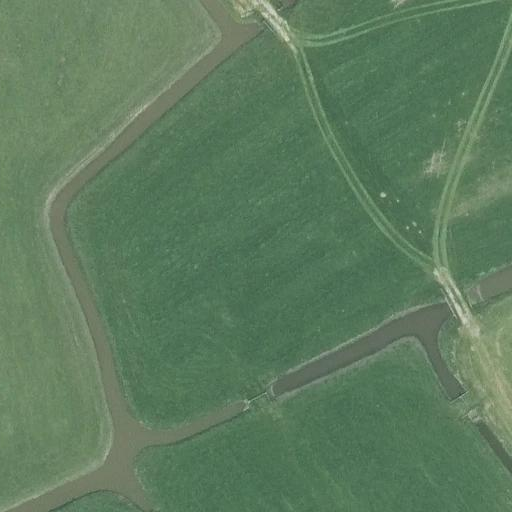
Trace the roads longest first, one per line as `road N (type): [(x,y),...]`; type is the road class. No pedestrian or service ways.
road 1 (track): [(258,0),(473,328)]
road 2 (track): [(284,33),(296,41),(343,36),(486,0)]
